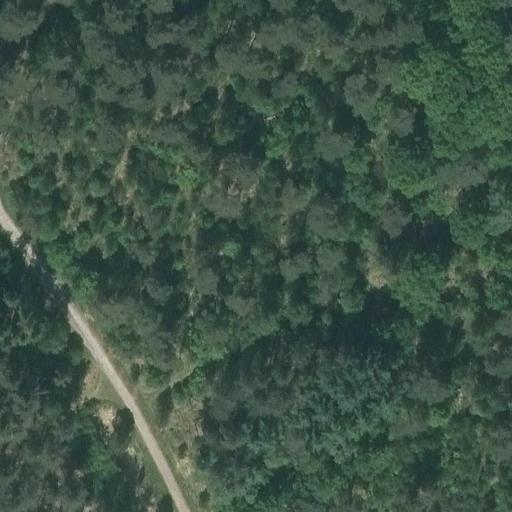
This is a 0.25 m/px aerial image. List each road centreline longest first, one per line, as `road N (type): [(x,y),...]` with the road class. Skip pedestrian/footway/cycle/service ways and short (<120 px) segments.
road 1 (track): [(0,226),(115,390)]
road 2 (track): [(179,511),(115,390)]
road 3 (track): [(115,390),(0,434)]
